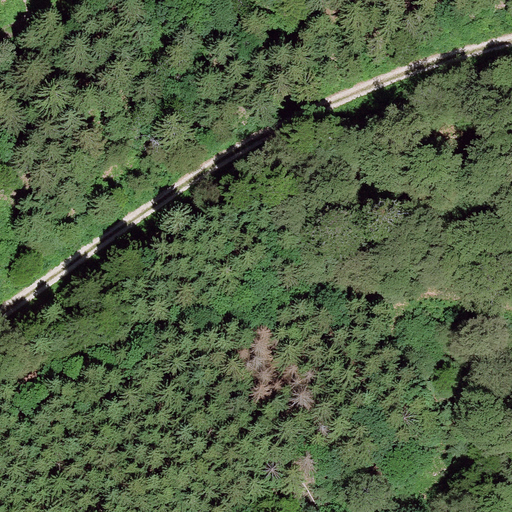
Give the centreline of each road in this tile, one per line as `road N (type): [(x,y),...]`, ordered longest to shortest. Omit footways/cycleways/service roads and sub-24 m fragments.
road 1 (track): [(0,312),(201,172),(274,132),(401,74),(511,43)]
road 2 (track): [(511,308),(409,290),(341,292),(157,330),(0,393)]
